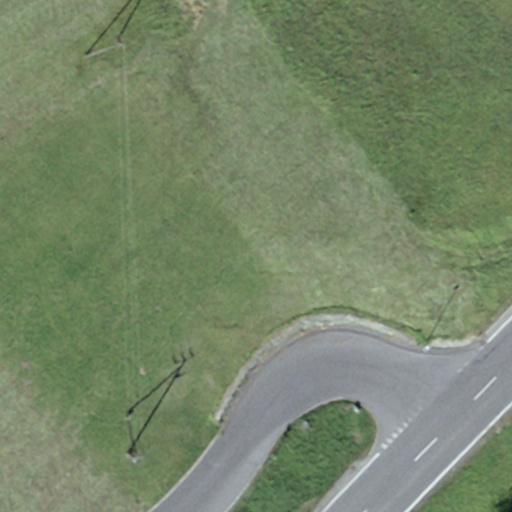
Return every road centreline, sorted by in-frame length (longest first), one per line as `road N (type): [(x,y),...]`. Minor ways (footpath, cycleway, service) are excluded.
road 1 (residential): [(177,511),(298,357),(353,355),(460,411)]
road 2 (secondary): [(364,511),(460,411)]
